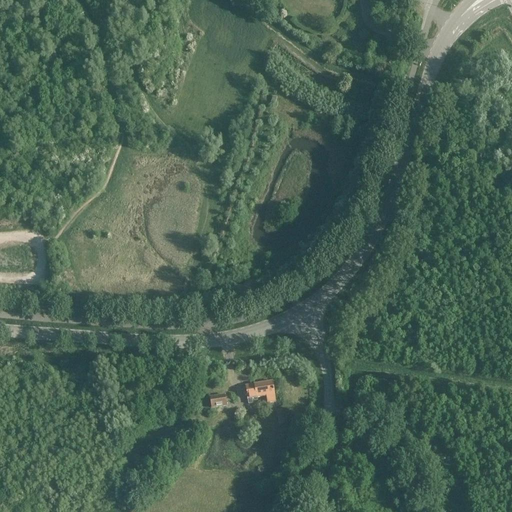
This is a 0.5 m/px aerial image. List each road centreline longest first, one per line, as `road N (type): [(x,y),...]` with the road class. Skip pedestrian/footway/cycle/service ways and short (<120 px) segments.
road 1 (unknown): [(172,342),(201,193),(200,156),(141,93),(125,0)]
road 2 (tertiary): [(301,311),(369,240),(437,49),(459,17)]
road 3 (tertiary): [(0,329),(172,342),(219,339),(301,311)]
road 4 (unclassified): [(297,511),(325,410),(326,368),(301,311)]
